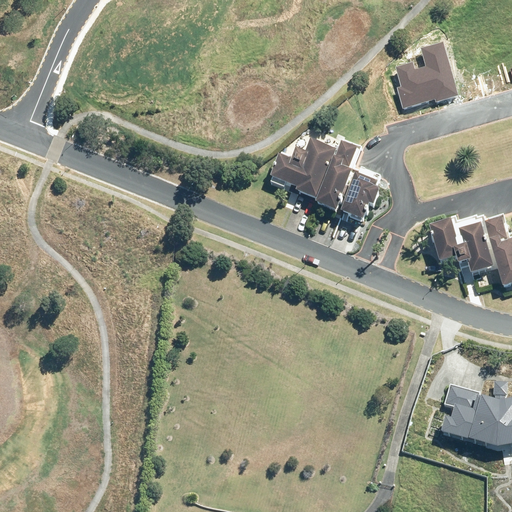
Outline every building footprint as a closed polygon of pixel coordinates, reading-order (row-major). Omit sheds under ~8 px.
[(398,88),(403,108),(433,99),(435,103),(460,96),(443,41),(421,48),(426,66),(415,70),(413,63),(397,67),(403,87),(398,88)] [(297,193),(296,196),(317,205),(315,210),(337,219),(352,180),(347,178),(357,153),(340,146),(336,156),(310,146),(304,160),(296,156),(292,167),(278,161),(270,183),(297,193)] [(355,182),(341,219),(364,228),(370,211),(375,213),(380,199),(377,198),(379,192),(355,182)] [(486,226),(504,292),(511,289),(511,247),(502,251),(500,244),(507,242),(502,222),(486,226)] [(430,234),(440,269),(457,264),(459,272),(469,270),(471,281),(494,274),(482,232),(460,239),(464,253),(459,255),(452,228),(430,234)] [(445,415),(441,430),(496,446),(511,442),(511,396),(506,398),(507,381),(494,381),(493,395),(495,395),(495,398),(450,385),(445,403),(455,406),(452,417),(445,415)]
